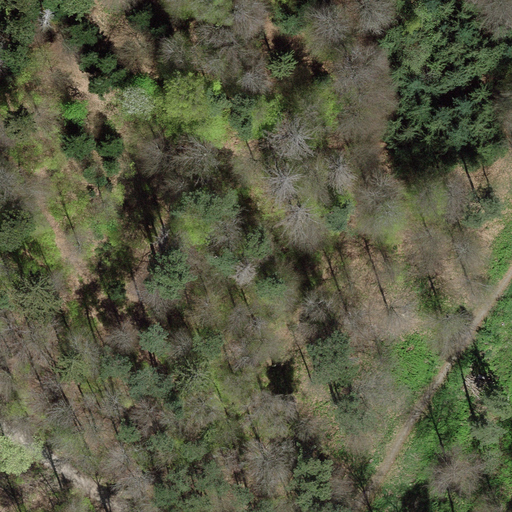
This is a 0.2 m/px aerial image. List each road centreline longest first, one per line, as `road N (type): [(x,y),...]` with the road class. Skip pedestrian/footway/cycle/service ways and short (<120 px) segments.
road 1 (track): [(357,511),(511,266)]
road 2 (track): [(117,511),(0,424)]
